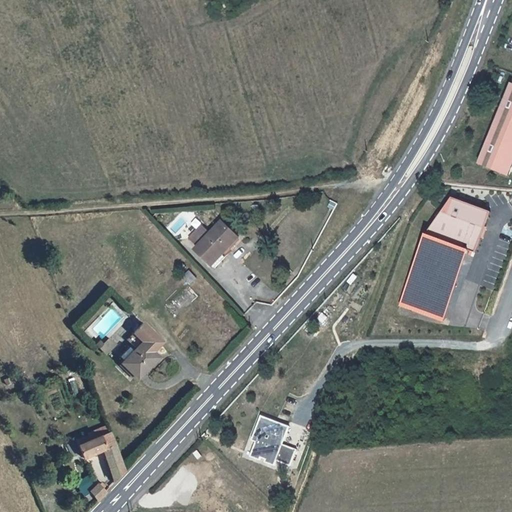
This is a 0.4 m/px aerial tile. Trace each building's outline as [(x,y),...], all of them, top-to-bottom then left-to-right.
[(511,77),(478,156),(508,169),(511,160),(511,77)] [(455,194),(428,230),(477,250),(493,209),(455,194)] [(212,268),(238,241),(219,222),(192,249),(212,268)] [(191,272),(184,265),(177,270),(185,278),(191,272)] [(155,345),(164,334),(145,317),(129,334),(133,338),(123,348),(127,351),(122,357),(139,372),(160,350),(155,345)] [(104,340),(113,331),(107,325),(98,334),(104,340)] [(283,445),(288,425),(259,417),(253,440),(255,441),(251,456),(290,467),(295,449),(283,445)] [(102,444),(116,478),(127,465),(112,425),(79,438),(84,451),(102,444)] [(82,495),(88,508),(97,498),(94,491),(82,495)]
